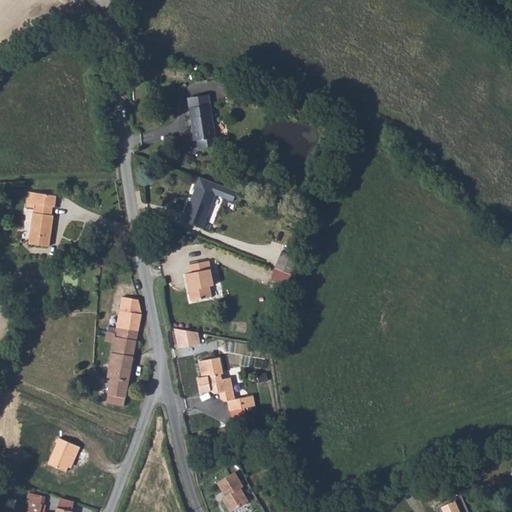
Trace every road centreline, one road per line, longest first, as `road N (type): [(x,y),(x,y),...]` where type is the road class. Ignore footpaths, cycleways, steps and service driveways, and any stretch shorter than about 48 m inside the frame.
road 1 (unclassified): [(161,364),(127,172),(119,0)]
road 2 (unclassified): [(161,364),(109,511)]
road 3 (unclassified): [(199,511),(177,453),(161,364)]
